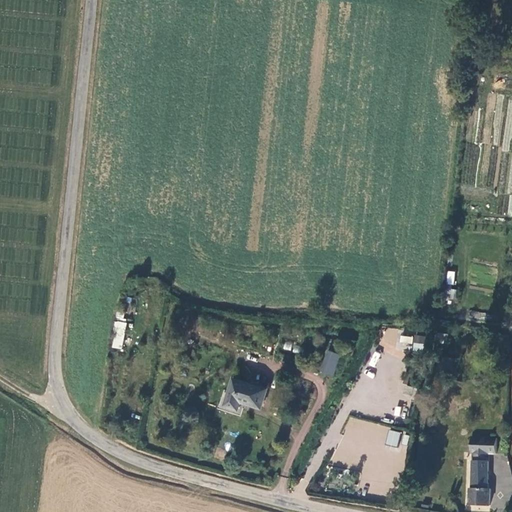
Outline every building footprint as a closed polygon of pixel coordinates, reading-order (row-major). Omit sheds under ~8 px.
[(453,284),(454,271),(448,271),(446,284),(453,284)] [(126,322),(114,321),(111,348),(122,349),(126,322)] [(411,348),(412,336),(400,335),(399,347),(411,348)] [(413,335),(413,352),(424,353),(424,336),(413,335)] [(332,375),(339,354),(328,350),(320,371),(332,375)] [(267,389),(233,380),(226,406),(238,410),(240,402),(261,408),(267,389)] [(416,388),(408,386),(405,396),(413,399),(416,388)] [(397,447),(400,432),(389,430),(385,445),(397,447)] [(497,455),(498,438),(471,437),(470,453),(473,454),(472,489),(471,489),(471,505),(489,506),(491,490),(488,489),(488,454),(497,455)]
